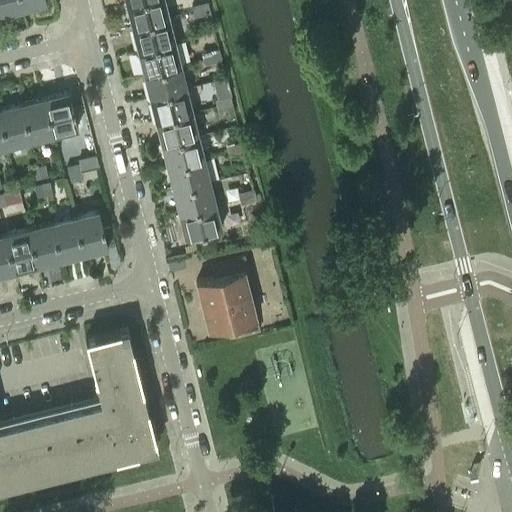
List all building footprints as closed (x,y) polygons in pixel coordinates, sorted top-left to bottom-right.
[(20,0),(0,0),(0,11),(22,6),(20,0)] [(163,0),(132,0),(126,2),(132,25),(168,16),(163,0)] [(206,1),(199,2),(201,14),(209,12),(206,1)] [(194,16),(201,14),(199,2),(191,4),(194,16)] [(168,16),(132,25),(138,48),(174,39),(168,16)] [(174,39),(138,48),(143,71),(180,62),(174,39)] [(218,47),(210,49),(213,61),(221,59),(218,47)] [(205,63),(213,61),(210,49),(202,51),(205,63)] [(180,62),(143,71),(149,94),(185,85),(180,62)] [(185,85),(149,94),(155,118),(191,109),(185,85)] [(68,90),(44,96),(53,132),(77,126),(68,90)] [(229,94),(222,96),(225,107),(232,105),(229,94)] [(44,96),(21,101),(30,138),(53,132),(44,96)] [(217,109),(225,107),(222,96),(214,98),(217,109)] [(21,101),(0,106),(0,116),(7,143),(30,138),(21,101)] [(191,109),(155,118),(161,141),(197,132),(191,109)] [(197,132),(161,141),(167,164),(203,155),(197,132)] [(241,140),(233,142),(236,154),(244,152),(241,140)] [(229,156),(236,154),(233,142),(226,144),(229,156)] [(96,153),(77,158),(78,161),(80,169),(99,164),(96,153)] [(203,155),(167,164),(172,187),(209,178),(203,155)] [(66,164),(67,169),(68,172),(80,169),(78,161),(66,164)] [(44,162),(37,164),(40,176),(47,174),(44,162)] [(29,166),(32,178),(40,176),(37,164),(29,166)] [(80,169),(68,172),(70,180),(82,177),(80,169)] [(209,178),(172,187),(178,211),(215,202),(209,178)] [(49,180),(41,182),(44,193),(52,191),(49,180)] [(36,195),(44,193),(41,182),(33,184),(36,195)] [(253,187),(245,189),(248,200),(256,198),(253,187)] [(240,202),(248,200),(245,189),(237,191),(240,202)] [(215,202),(178,211),(185,236),(221,227),(215,202)] [(107,245),(98,209),(74,215),(83,251),(107,245)] [(74,215),(50,220),(60,257),(83,251),(74,215)] [(50,220),(27,226),(36,263),(60,257),(50,220)] [(27,226),(4,232),(13,268),(36,263),(27,226)] [(4,232),(0,233),(0,271),(13,268),(4,232)] [(195,279),(208,327),(230,322),(233,335),(259,328),(244,268),(247,267),(244,254),(214,262),(217,274),(195,279)] [(155,437),(147,405),(139,407),(135,389),(142,387),(143,387),(132,345),(124,347),(119,327),(85,335),(84,335),(95,377),(95,378),(97,377),(98,377),(103,376),(108,397),(0,424),(0,475),(26,469),(28,477),(29,477),(27,469),(55,462),(57,470),(58,469),(56,462),(84,455),(86,462),(87,462),(85,454),(113,448),(115,455),(115,456),(137,450),(135,442),(155,437)]
